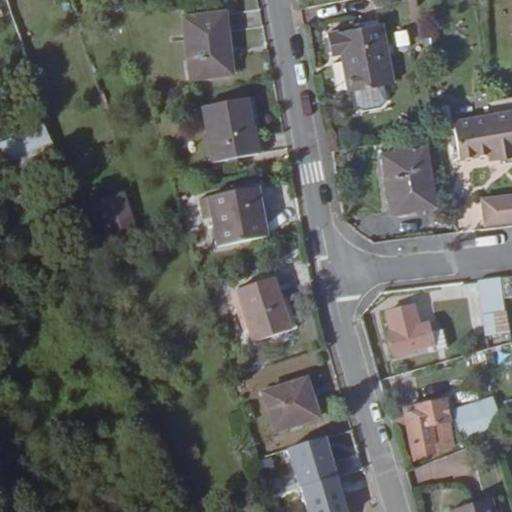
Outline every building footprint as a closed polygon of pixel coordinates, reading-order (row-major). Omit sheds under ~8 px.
[(140,7),(138,0),(122,0),(125,9),(140,7)] [(229,51),(224,13),(216,14),(217,12),(214,0),(198,0),(178,2),(180,16),(189,15),(190,17),(183,19),(190,81),(229,76),(226,52),(229,51)] [(393,83),(380,23),(326,33),(330,55),(340,53),(348,92),(393,83)] [(259,154),(247,99),(201,108),(212,164),(259,154)] [(511,156),(511,116),(511,111),(452,121),(458,158),(488,153),(497,151),(498,159),(511,156)] [(56,154),(43,126),(0,145),(0,166),(6,180),(56,154)] [(435,206),(424,147),(381,154),(391,213),(435,206)] [(498,159),(497,151),(488,153),(490,160),(498,159)] [(31,196),(20,175),(6,182),(16,204),(31,196)] [(266,238),(256,188),(197,200),(201,218),(210,216),(216,248),(266,238)] [(101,241),(137,232),(126,192),(91,202),(101,241)] [(511,222),(511,194),(481,199),(484,225),(511,222)] [(511,297),(511,276),(501,278),(503,299),(511,297)] [(289,331),(272,278),(236,290),(252,342),(289,331)] [(504,312),(499,278),(478,280),(482,315),(504,312)] [(432,346),(429,333),(427,324),(418,326),(413,306),(385,314),(390,334),(387,335),(393,356),(432,346)] [(509,333),(505,312),(504,312),(482,315),(481,315),(484,337),(509,333)] [(446,349),(441,330),(429,333),(432,346),(434,352),(446,349)] [(318,419),(305,379),(261,393),(273,434),(318,419)] [(500,427),(490,398),(472,404),(452,411),(461,440),(500,427)] [(412,460),(453,447),(444,401),(403,409),(410,449),(412,460)] [(323,438),(287,449),(299,488),(335,478),(323,438)] [(291,495),(283,471),(263,477),(266,485),(271,501),(286,497),(291,495)] [(290,511),(286,497),(274,501),(277,511),(290,511)] [(493,511),(490,499),(448,511),(493,511)]
